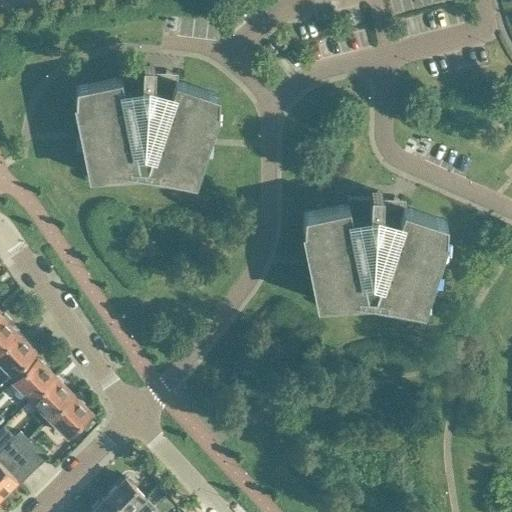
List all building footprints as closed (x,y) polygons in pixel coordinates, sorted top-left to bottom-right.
[(169,97),(152,150),(146,167),(190,181),(191,167),(198,166),(198,167),(199,167),(201,139),(207,137),(207,139),(208,139),(210,110),(217,109),(217,110),(218,110),(219,94),(175,80),(173,87),(161,84),(159,73),(160,73),(160,72),(119,69),(119,77),(76,86),(75,102),(76,102),(76,101),(83,103),(81,131),(82,131),(82,130),(89,132),(87,161),(88,161),(89,159),(95,161),(94,175),(94,176),(140,166),(125,95),(141,91),(140,105),(153,105),(154,92),(169,97)] [(397,224),(380,276),(374,293),(418,307),(419,293),(425,292),(425,294),(427,294),(428,265),(435,264),(435,265),(436,265),(438,236),(444,235),(444,237),(446,237),(447,221),(403,206),(400,214),(389,210),(387,199),(388,199),(388,198),(370,197),(347,196),(347,203),(304,212),(303,228),(304,229),(304,227),(311,229),(309,258),(310,258),(310,256),(317,258),(315,287),(316,287),(316,286),(323,288),(322,302),(367,293),(352,221),(369,218),(368,231),(380,232),(381,218),(397,224)] [(0,349),(18,331),(18,330),(16,331),(10,326),(12,324),(11,323),(11,324),(0,313),(0,349)] [(29,342),(18,331),(0,349),(0,361),(12,373),(37,348),(36,347),(34,349),(28,344),(30,342),(29,341),(29,342)] [(31,398),(54,375),(56,373),(55,373),(54,373),(44,363),(44,362),(44,361),(42,363),(36,357),(38,356),(37,355),(12,379),(31,398)] [(60,381),(54,375),(31,398),(49,416),(72,393),(74,391),(73,391),(72,391),(62,381),(62,380),(62,379),(60,381)] [(77,399),(72,393),(49,416),(67,434),(92,409),(91,409),(90,409),(79,399),(80,398),(79,397),(77,399)] [(21,431),(12,440),(36,465),(45,456),(21,431)] [(4,448),(26,471),(28,473),(36,465),(12,440),(4,448)] [(28,473),(26,471),(4,448),(0,451),(0,461),(16,479),(19,482),(28,473)] [(16,479),(0,461),(0,493),(9,485),(9,486),(10,485),(8,483),(14,478),(16,480),(16,479)] [(125,475),(107,493),(125,511),(148,511),(155,505),(125,475)] [(125,511),(107,493),(89,511),(88,511),(125,511)]
